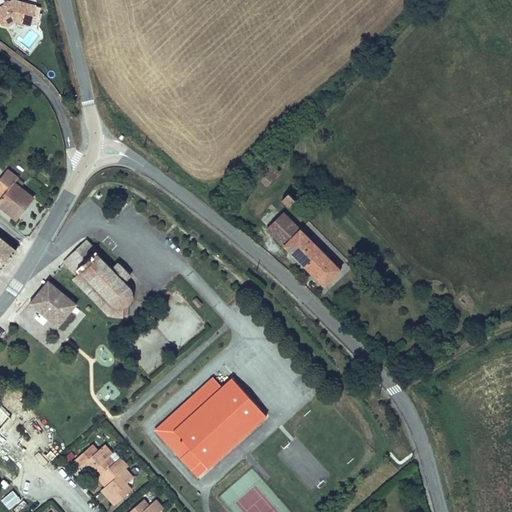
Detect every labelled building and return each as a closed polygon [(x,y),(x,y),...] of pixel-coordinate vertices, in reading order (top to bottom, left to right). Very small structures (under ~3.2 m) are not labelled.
[(15,1),(0,9),(0,26),(7,29),(30,26),(36,8),(15,1)] [(279,172),(272,164),(259,178),(266,185),(279,172)] [(0,182),(0,200),(5,204),(0,210),(0,211),(18,227),(35,206),(18,191),(21,186),(11,177),(5,186),(0,182)] [(293,199),(287,194),(281,200),(288,206),(293,199)] [(341,269),(283,211),(266,228),(323,286),(341,269)] [(0,272),(1,273),(20,249),(0,233),(0,272)] [(115,273),(91,247),(71,268),(78,277),(76,282),(110,317),(114,319),(118,320),(121,320),(124,319),(129,315),(135,308),(137,305),(138,303),(138,300),(138,298),(135,295),(126,285),(130,280),(120,269),(115,273)] [(47,280),(28,303),(57,327),(77,304),(47,280)] [(217,384),(212,378),(201,386),(206,393),(217,384)] [(178,460),(186,470),(196,462),(201,470),(202,471),(265,422),(232,381),(221,389),(217,384),(206,393),(211,397),(170,430),(162,420),(156,424),(155,430),(161,431),(160,436),(166,437),(165,442),(171,443),(170,447),(174,448),(174,454),(179,454),(178,460)] [(0,402),(0,431),(13,418),(14,417),(0,402)] [(277,453),(311,491),(330,473),(296,436),(277,453)] [(130,475),(130,474),(122,465),(121,465),(119,467),(114,460),(115,459),(108,450),(103,454),(97,448),(80,464),(84,469),(86,468),(94,476),(95,475),(101,482),(103,480),(111,489),(109,491),(107,493),(114,501),(111,503),(118,511),(136,495),(130,488),(134,484),(127,476),(130,475)] [(117,457),(109,449),(108,450),(115,459),(117,457)] [(201,470),(196,462),(186,470),(192,477),(201,470)] [(132,472),(124,463),(122,465),(130,474),(132,472)] [(94,476),(86,468),(84,469),(92,478),(94,476)] [(137,482),(130,475),(127,476),(134,484),(137,482)] [(111,489),(103,480),(101,482),(109,491),(111,489)] [(114,501),(107,493),(104,495),(111,503),(114,501)]
